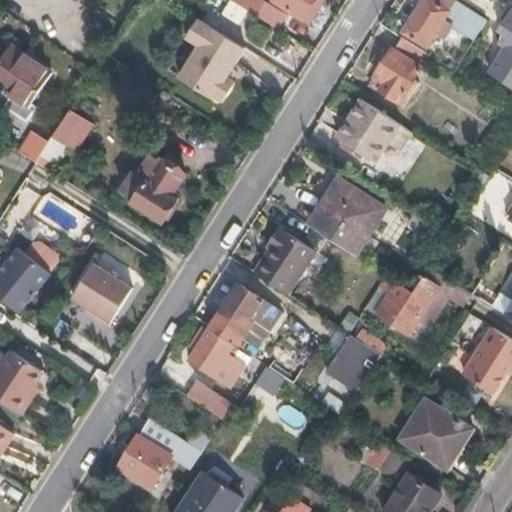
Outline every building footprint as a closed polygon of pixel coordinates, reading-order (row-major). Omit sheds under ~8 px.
[(289,12),(277,29),(297,41),(308,24),(303,21),(317,0),(271,0),(271,1),(289,12)] [(459,20),(466,9),(453,0),(421,0),(401,32),(426,49),(449,13),(459,20)] [(459,20),(480,34),(487,22),(466,9),(459,20)] [(226,76),(245,47),(198,18),(186,36),(200,44),(178,77),(213,98),(214,95),(223,101),(234,81),(226,76)] [(511,90),(511,26),(504,21),(492,40),(504,47),(487,74),(511,90)] [(437,61),(383,26),(376,38),(394,49),(378,72),(390,80),(382,92),(398,102),(406,90),(415,95),(437,61)] [(51,74),(9,47),(0,61),(0,82),(9,88),(5,94),(29,109),(51,74)] [(390,80),(378,72),(370,84),(382,92),(390,80)] [(398,102),(407,108),(415,95),(406,90),(398,102)] [(372,161),(399,120),(360,94),(334,136),(372,161)] [(50,139),(48,143),(35,163),(59,179),(91,126),(70,113),(53,141),(50,139)] [(17,153),(35,163),(48,143),(31,132),(17,153)] [(138,175),(136,174),(122,195),(162,221),(176,200),(170,196),(184,173),(161,158),(159,161),(151,156),(138,175)] [(322,205),(310,226),(360,258),(389,211),(346,183),(330,210),(322,205)] [(511,186),(501,204),(511,209),(511,186)] [(422,239),(443,254),(454,235),(415,210),(406,225),(424,236),(422,239)] [(275,247),(257,273),(291,295),(318,251),(281,228),(270,244),(275,247)] [(30,242),(23,251),(49,267),(54,261),(30,242)] [(46,272),(49,267),(23,251),(0,282),(0,299),(19,313),(48,274),(46,272)] [(95,260),(78,287),(117,312),(134,284),(95,260)] [(377,319),(394,330),(416,294),(387,276),(379,289),(392,296),(377,319)] [(471,277),(463,289),(472,295),(480,282),(471,277)] [(425,281),(416,294),(394,330),(408,339),(422,318),(439,290),(425,281)] [(211,329),(237,346),(250,326),(264,334),(280,310),(240,284),(211,329)] [(95,314),(110,323),(117,312),(78,287),(74,294),(90,305),(98,310),(95,314)] [(450,297),(439,290),(422,318),(432,325),(450,297)] [(87,309),(95,314),(98,310),(90,305),(87,309)] [(237,346),(211,329),(190,361),(216,378),(225,363),(230,366),(239,352),(234,349),(237,346)] [(511,365),(511,341),(492,329),(462,375),(493,395),(511,365)] [(352,388),(376,350),(361,341),(351,334),(326,371),(352,388)] [(216,378),(229,387),(251,355),(237,346),(234,349),(239,352),(230,366),(225,363),(216,378)] [(7,353),(0,364),(0,403),(19,416),(27,402),(22,398),(39,372),(7,353)] [(185,399),(222,416),(230,399),(193,382),(185,399)] [(467,448),(476,434),(427,402),(402,440),(445,468),(461,444),(467,448)] [(172,457),(192,471),(203,455),(153,420),(121,470),(152,490),(172,457)] [(0,425),(0,450),(3,453),(14,435),(0,425)] [(174,511),(233,511),(242,496),(197,471),(174,511)] [(440,511),(449,499),(415,476),(390,511),(440,511)]
